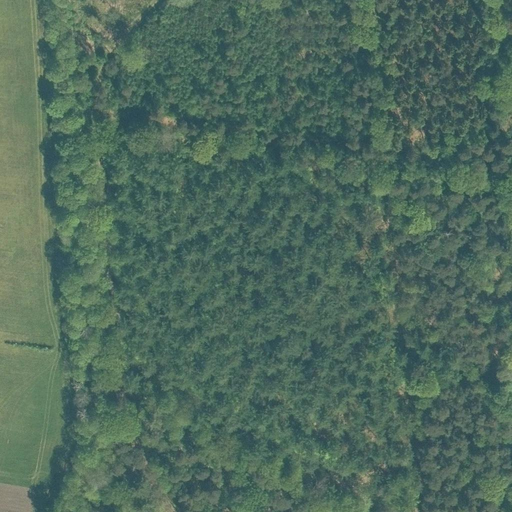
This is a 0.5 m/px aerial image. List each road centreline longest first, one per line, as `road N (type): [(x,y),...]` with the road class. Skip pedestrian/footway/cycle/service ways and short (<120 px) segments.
road 1 (track): [(170,511),(127,401),(94,92),(111,49),(157,0)]
road 2 (track): [(387,154),(423,511)]
road 3 (track): [(121,359),(394,511)]
road 4 (track): [(96,111),(387,154)]
road 5 (track): [(511,106),(501,130),(461,132),(387,154)]
